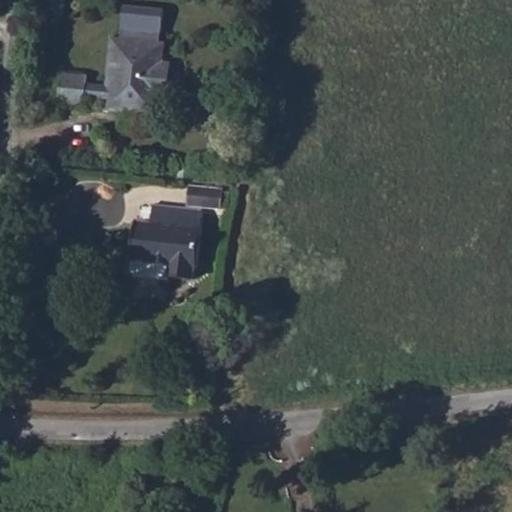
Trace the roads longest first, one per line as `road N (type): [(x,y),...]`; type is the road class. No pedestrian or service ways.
road 1 (unclassified): [(0,429),(356,418),(511,399)]
road 2 (unclassified): [(21,0),(0,429)]
